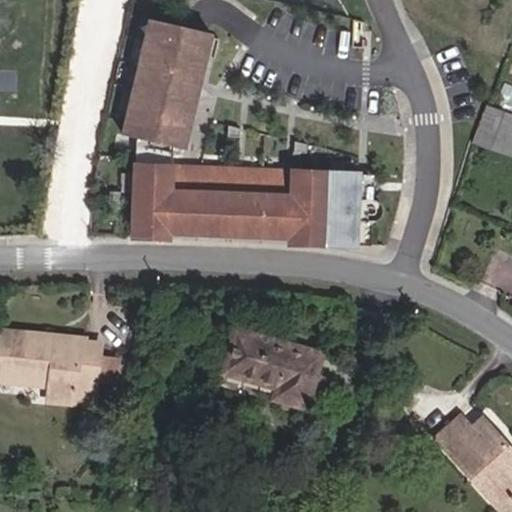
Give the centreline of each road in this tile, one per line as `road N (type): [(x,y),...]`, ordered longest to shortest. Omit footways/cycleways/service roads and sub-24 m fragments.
road 1 (unclassified): [(0,261),(94,250),(403,279)]
road 2 (residential): [(403,279),(432,159),(413,66),(383,0)]
road 3 (unclassified): [(403,279),(511,341)]
